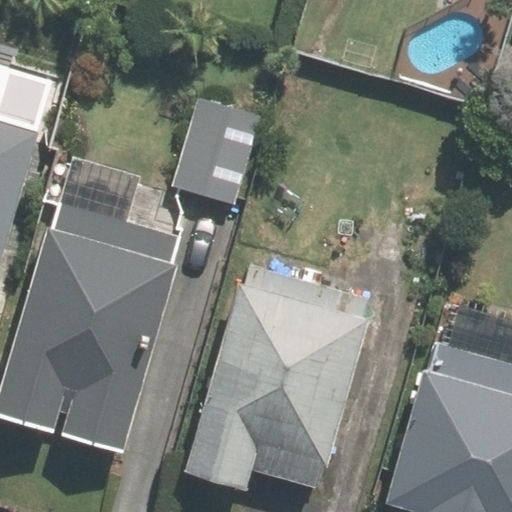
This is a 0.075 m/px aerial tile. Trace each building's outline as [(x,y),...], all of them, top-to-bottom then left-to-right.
[(224,209),(249,120),(184,101),(159,190),(224,209)] [(0,255),(38,130),(0,118),(0,255)] [(56,243),(45,239),(0,396),(0,431),(47,445),(54,420),(65,423),(59,447),(118,464),(173,273),(155,268),(163,240),(63,212),(56,243)] [(240,293),(226,289),(171,483),(226,498),(231,478),(302,498),(310,471),(316,473),(364,303),(246,270),(240,293)] [(511,511),(511,369),(435,347),(426,380),(416,378),(379,510),(384,511),(511,511)]
